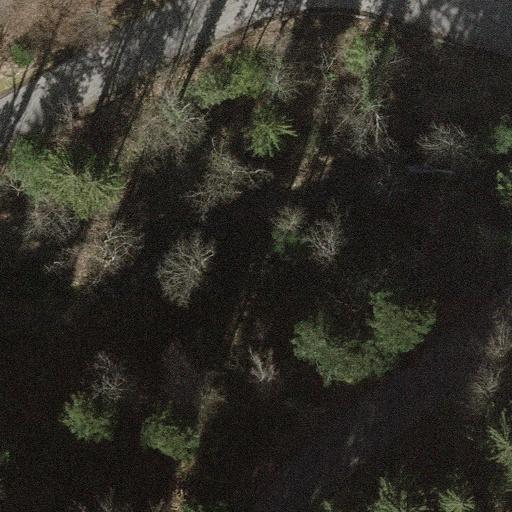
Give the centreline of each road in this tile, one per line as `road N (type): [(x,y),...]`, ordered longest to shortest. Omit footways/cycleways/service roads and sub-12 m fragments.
road 1 (tertiary): [(511,310),(299,511)]
road 2 (tertiary): [(0,117),(18,115),(230,0)]
